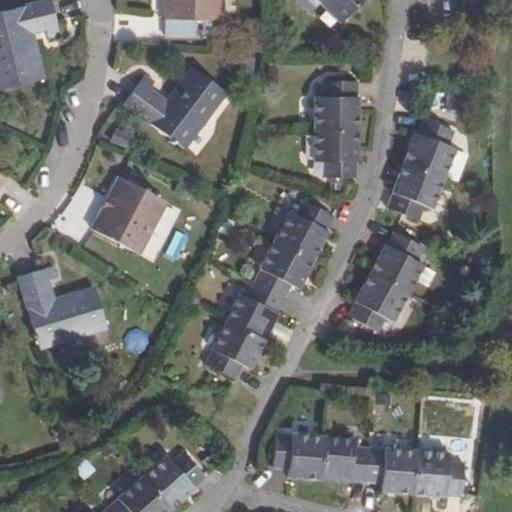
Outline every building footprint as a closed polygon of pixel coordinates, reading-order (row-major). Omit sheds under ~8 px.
[(164,0),(165,20),(217,21),(217,0),(164,0)] [(315,0),(338,24),(363,0),(315,0)] [(0,91),(44,80),(33,33),(45,29),(48,39),(58,36),(50,1),(0,13),(0,91)] [(184,151),(226,96),(190,69),(165,101),(150,90),(155,82),(145,76),(123,107),(184,151)] [(314,132),(356,132),(356,111),(357,101),(356,100),(355,82),(322,83),(320,99),(315,99),(314,132)] [(403,164),(442,180),(454,149),(446,146),(451,132),(423,120),(418,134),(415,135),(403,164)] [(115,129),(110,142),(132,150),(137,136),(115,129)] [(356,132),(314,132),(313,163),(320,163),(320,178),(354,179),(353,164),(355,163),(356,151),(356,132)] [(442,180),(403,164),(399,175),(391,193),(393,194),(386,210),(415,222),(422,206),(430,210),(442,180)] [(138,256),(164,204),(118,179),(107,199),(113,203),(107,213),(101,210),(90,231),(138,256)] [(273,242),(311,261),(321,240),(326,231),(324,231),(331,217),(302,202),(294,216),(287,213),(273,242)] [(70,242),(86,228),(68,208),(52,223),(70,242)] [(178,260),(185,235),(174,232),(167,257),(178,260)] [(368,274),(405,294),(421,266),(414,262),(421,247),(392,232),(385,247),(383,248),(379,254),(368,274)] [(311,261),(273,242),(252,286),(282,302),(289,287),(297,290),(303,276),(311,261)] [(40,351),(105,331),(92,288),(54,299),(48,281),(55,279),(52,267),(17,278),(40,351)] [(405,294),(368,274),(359,292),(354,301),(347,317),(375,333),(382,320),(390,323),(405,294)] [(282,302),(252,286),(246,299),(238,296),(224,323),(262,343),(272,324),(277,314),(275,313),(282,302)] [(262,343),(224,323),(211,351),(212,351),(205,366),(234,381),(241,367),(249,370),(257,353),(262,343)] [(317,480),(321,438),(292,435),(289,436),(274,435),(271,468),(286,469),(286,477),(293,478),(317,480)] [(321,438),(317,480),(340,482),(348,483),(350,482),(364,483),(367,449),(352,448),(352,441),(321,438)] [(367,449),(364,483),(380,484),(380,492),(396,493),(413,495),(416,452),(367,449)] [(416,452),(413,495),(436,496),(445,497),(445,495),(460,497),(463,463),(448,463),(448,454),(416,452)] [(140,478),(168,511),(183,497),(191,491),(192,488),(204,479),(182,453),(169,463),(164,457),(140,478)] [(166,511),(168,511),(140,478),(116,499),(115,501),(104,510),(105,511),(166,511)]
